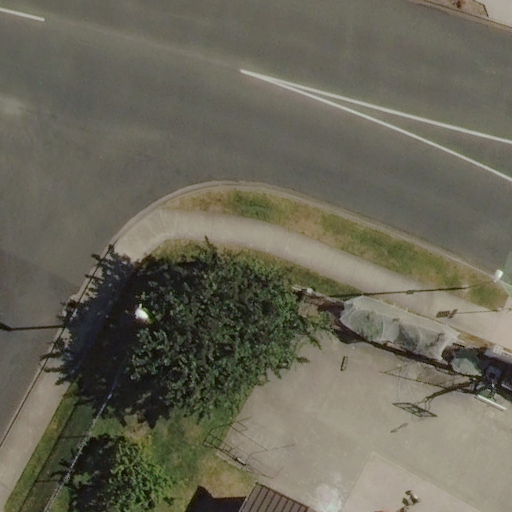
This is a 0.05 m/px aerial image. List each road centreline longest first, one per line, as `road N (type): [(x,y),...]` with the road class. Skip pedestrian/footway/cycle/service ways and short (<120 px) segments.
road 1 (residential): [(138,44),(0,301)]
road 2 (residential): [(402,124),(292,84),(138,44)]
road 3 (residential): [(511,226),(402,124)]
road 4 (residential): [(138,44),(0,14)]
